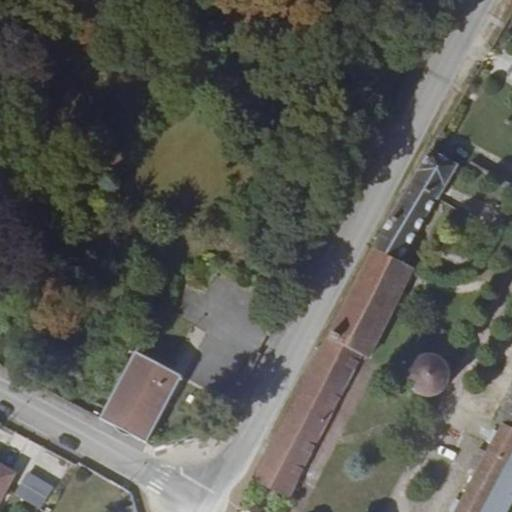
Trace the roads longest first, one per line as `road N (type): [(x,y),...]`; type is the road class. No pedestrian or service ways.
road 1 (tertiary): [(212,504),(478,0)]
road 2 (tertiary): [(212,504),(0,394)]
